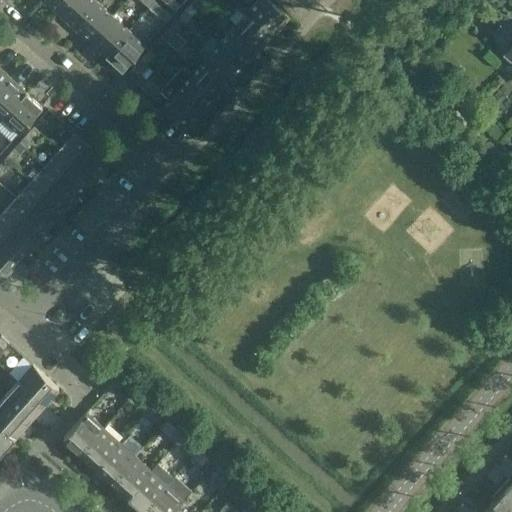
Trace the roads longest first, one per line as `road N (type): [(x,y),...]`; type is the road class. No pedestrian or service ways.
road 1 (residential): [(0,289),(33,314),(175,163),(0,9)]
road 2 (tertiary): [(385,511),(511,372)]
